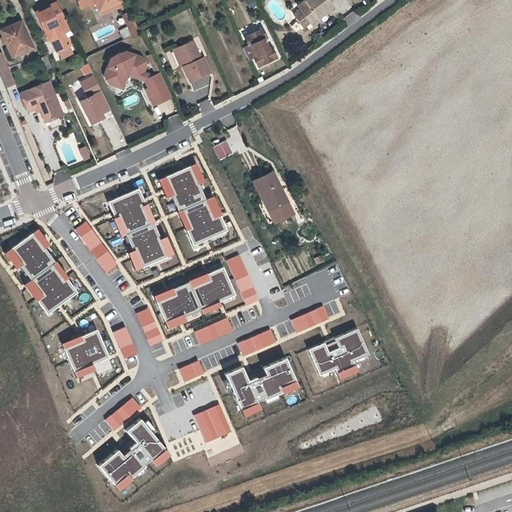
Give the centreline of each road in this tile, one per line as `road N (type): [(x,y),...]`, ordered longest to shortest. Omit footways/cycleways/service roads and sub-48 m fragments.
road 1 (residential): [(31,202),(253,96),(389,0)]
road 2 (residential): [(153,373),(126,311),(64,230),(31,202)]
road 3 (residential): [(330,293),(153,373)]
